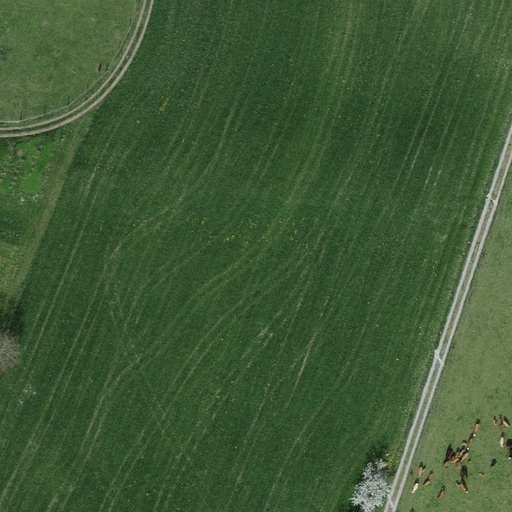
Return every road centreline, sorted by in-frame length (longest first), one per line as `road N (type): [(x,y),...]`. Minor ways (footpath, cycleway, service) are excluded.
road 1 (track): [(511,140),(389,511)]
road 2 (track): [(0,131),(82,110),(128,55),(149,0)]
